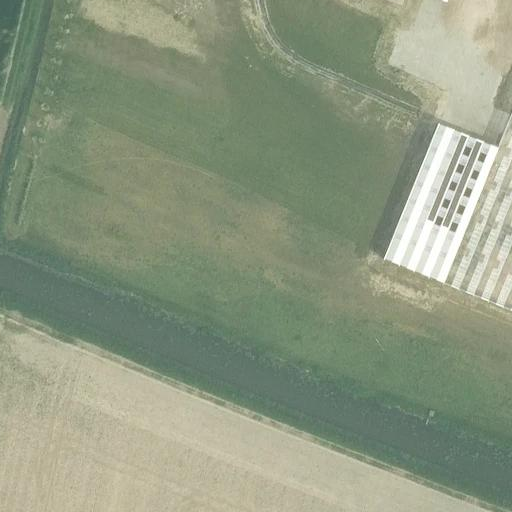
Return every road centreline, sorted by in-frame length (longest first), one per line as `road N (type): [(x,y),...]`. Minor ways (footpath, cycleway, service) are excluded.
road 1 (track): [(509,511),(0,309)]
road 2 (track): [(0,130),(30,0)]
